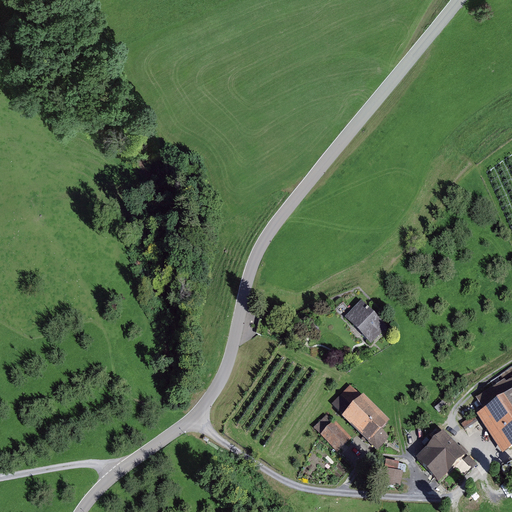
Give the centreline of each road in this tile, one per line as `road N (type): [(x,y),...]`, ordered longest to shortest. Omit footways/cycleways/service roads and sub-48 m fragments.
road 1 (unclassified): [(458,0),(277,224),(257,257),(237,349),(198,417),(117,472),(81,511)]
road 2 (track): [(198,417),(287,480),(316,488),(462,499),(511,453)]
